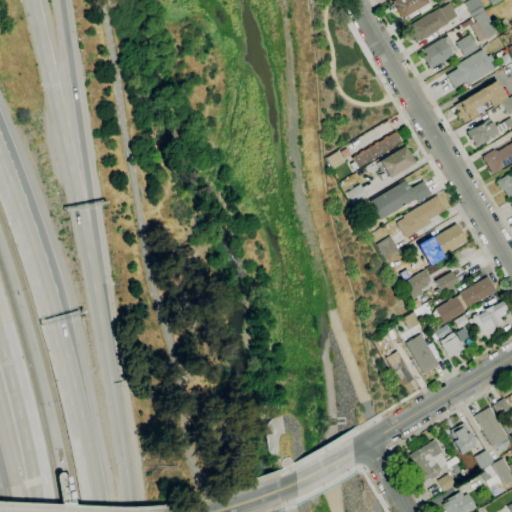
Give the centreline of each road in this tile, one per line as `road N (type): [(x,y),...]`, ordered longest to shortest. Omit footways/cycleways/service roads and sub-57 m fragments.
road 1 (motorway): [(110,379),(31,0)]
road 2 (motorway): [(110,379),(61,0)]
road 3 (residential): [(354,0),(511,265)]
road 4 (track): [(322,295),(296,175),(281,0)]
road 5 (motorway): [(98,511),(45,297)]
road 6 (motorway): [(0,330),(44,511)]
road 7 (secondary): [(511,355),(363,442)]
road 8 (motorway): [(132,511),(110,379)]
